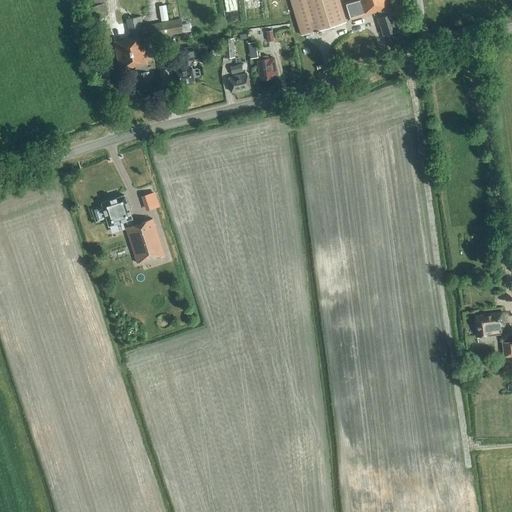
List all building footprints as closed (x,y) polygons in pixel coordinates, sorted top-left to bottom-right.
[(108,10),(104,0),(84,0),(91,16),(108,10)] [(290,0),(301,35),(329,27),(346,22),(339,0),(290,0)] [(350,0),(342,3),(347,21),(351,20),(381,11),(382,17),(377,19),(379,26),(380,26),(383,36),(396,32),(395,30),(404,28),(399,11),(391,13),(387,0),(350,0)] [(140,26),(140,24),(143,23),(141,17),(126,19),(130,38),(121,39),(122,40),(114,42),(119,71),(135,68),(139,91),(151,89),(149,78),(153,76),(151,66),(147,67),(147,65),(143,40),(193,32),(191,18),(140,26)] [(98,53),(107,51),(101,31),(92,33),(98,53)] [(268,42),(274,41),(272,31),(266,32),(268,42)] [(224,59),(235,58),(233,39),(222,40),(224,59)] [(190,64),(189,61),(194,60),(192,47),(177,50),(178,58),(177,59),(178,67),(174,67),(177,84),(194,81),(193,78),(199,77),(200,75),(199,70),(197,69),(192,70),(191,64),(190,64)] [(161,70),(170,68),(166,49),(158,50),(161,70)] [(257,50),(248,51),(250,59),(258,58),(257,50)] [(104,68),(112,66),(110,52),(102,54),(104,68)] [(269,59),(269,56),(263,56),(263,60),(256,61),(260,80),(274,78),(273,75),(277,75),(274,58),(269,59)] [(232,74),(243,72),(241,65),(230,67),(232,74)] [(231,92),(250,88),(247,74),(228,78),(231,92)] [(142,195),(147,210),(160,205),(155,191),(142,195)] [(102,208),(94,210),(97,222),(106,219),(108,227),(126,221),(127,227),(125,228),(136,264),(164,256),(153,219),(133,225),(131,219),(124,196),(100,203),(102,208)] [(505,330),(503,313),(475,316),(475,323),(475,329),(476,329),(477,337),(489,335),(488,332),(505,330)] [(511,342),(502,343),(504,358),(511,356),(511,342)]
